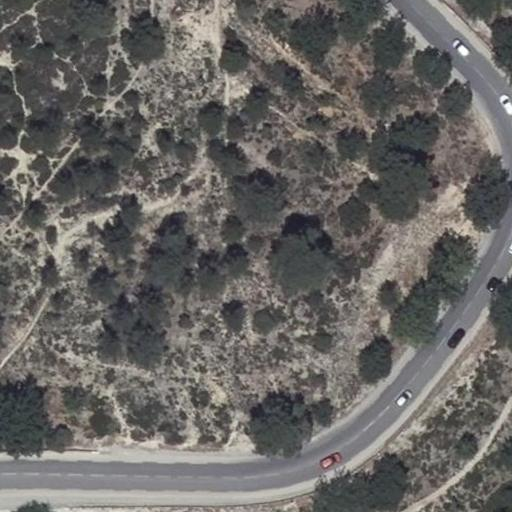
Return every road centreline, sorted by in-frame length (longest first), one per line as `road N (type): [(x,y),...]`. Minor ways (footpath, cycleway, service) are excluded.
road 1 (secondary): [(0,475),(224,478),(304,462),(399,401),(493,276),(511,215)]
road 2 (secondary): [(511,141),(487,83),(403,0)]
